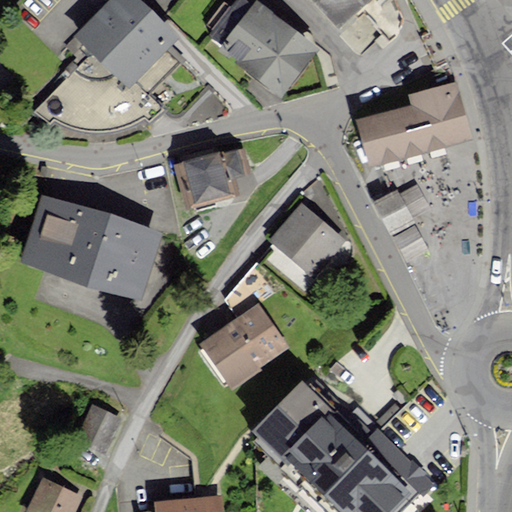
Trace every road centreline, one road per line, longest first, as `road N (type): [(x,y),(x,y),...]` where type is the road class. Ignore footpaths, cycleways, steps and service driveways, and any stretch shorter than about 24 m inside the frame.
road 1 (residential): [(333,148),(250,239),(191,327),(96,511)]
road 2 (residential): [(321,128),(259,120),(86,155),(0,141)]
road 3 (unclassified): [(462,376),(434,339),(333,148)]
road 4 (secondary): [(456,0),(480,44),(506,137),(511,230)]
